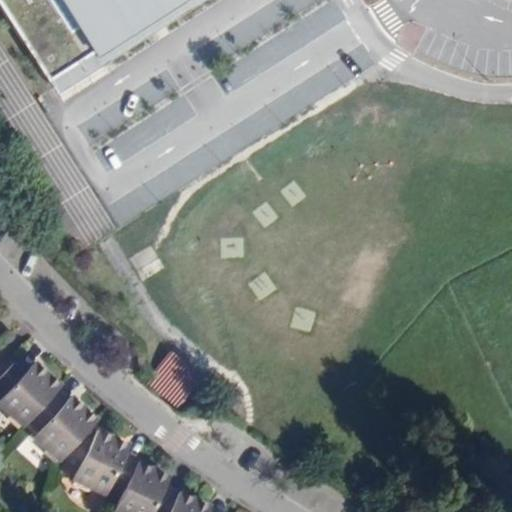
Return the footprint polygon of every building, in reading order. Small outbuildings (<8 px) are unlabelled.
[(0,0),(55,85),(60,92),(212,0),(0,0)] [(202,379),(171,352),(146,382),(178,408),(202,379)] [(51,392),(58,385),(31,361),(25,369),(13,358),(0,373),(0,407),(21,426),(26,420),(51,392)] [(83,432),(95,418),(69,395),(62,402),(51,392),(26,420),(37,430),(33,435),(59,458),(61,455),(83,432)] [(136,462),(138,458),(122,450),(126,441),(96,427),(90,438),(76,468),(72,477),(102,492),(106,483),(122,491),(136,462)] [(76,468),(90,438),(83,432),(61,455),(76,468)] [(167,511),(176,494),(161,487),(166,477),(136,462),(122,491),(111,511),(167,511)] [(208,511),(210,507),(178,492),(176,494),(167,511),(208,511)]
